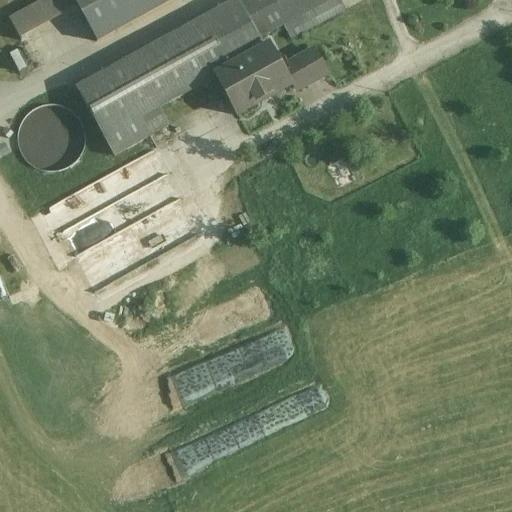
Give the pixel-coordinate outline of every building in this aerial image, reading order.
[(176,0),(44,0),(9,20),(20,42),(77,8),(96,43),(176,0)] [(239,0),(237,1),(259,40),(260,40),(284,27),(291,41),(344,12),(337,0),(239,0)] [(237,1),(142,53),(112,70),(113,70),(76,90),(114,158),(151,138),(169,127),(164,118),(178,110),(174,103),(221,77),(265,50),(260,40),(259,40),(237,1)] [(275,68),(265,50),(221,77),(230,94),(225,96),(237,117),(291,87),(280,66),(275,68)] [(314,52),(286,67),(300,92),(328,76),(314,52)] [(43,176),(55,177),(66,174),(76,166),(82,158),(85,147),(85,136),(81,126),(75,118),(66,112),(55,109),(44,109),(34,113),(26,119),(19,129),(16,141),(18,153),(23,163),(32,171),(43,176)] [(158,153),(33,213),(58,266),(73,259),(89,292),(199,239),(158,153)] [(241,250),(224,261),(234,275),(250,264),(241,250)]
